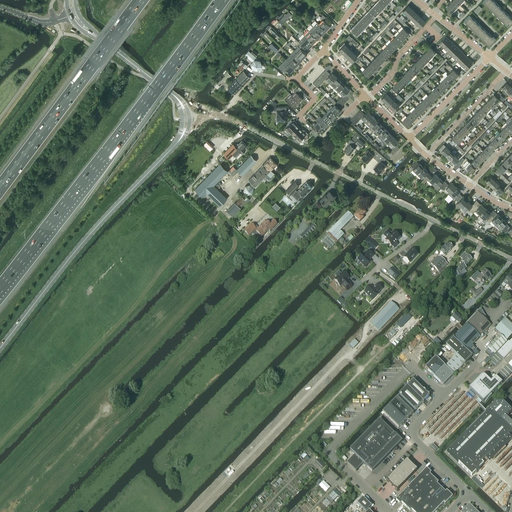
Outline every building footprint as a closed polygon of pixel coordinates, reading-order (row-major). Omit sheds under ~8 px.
[(381,8),(385,4),(380,0),(378,0),(376,3),(381,8)] [(455,8),(459,4),(455,0),(452,0),(450,3),(455,8)] [(511,18),(511,19),(492,0),(484,0),(483,2),(508,27),(511,22),(511,18)] [(377,13),(381,8),(376,3),(372,8),(377,13)] [(450,13),(455,8),(450,3),(445,8),(450,13)] [(407,15),(412,9),(408,5),(402,11),(407,15)] [(377,16),(379,14),(377,13),(372,8),(367,12),(373,17),(375,15),(377,16)] [(411,19),(416,13),(412,9),(407,15),(411,19)] [(369,21),(373,17),(367,12),(363,16),(369,21)] [(415,23),(421,18),(416,13),(411,19),(415,23)] [(325,30),(330,26),(328,24),(330,21),(322,15),(320,17),(323,19),(319,24),(325,30)] [(488,34),(469,15),(464,21),(483,40),(489,46),(496,39),(489,33),(488,34)] [(283,16),(278,21),(282,25),(287,19),(283,16)] [(365,26),(369,21),(363,16),(359,21),(365,26)] [(420,27),(425,22),(421,18),(415,23),(420,27)] [(361,30),(365,26),(359,21),(355,25),(361,30)] [(319,24),(317,22),(313,26),(321,35),(325,30),(319,24)] [(356,35),(361,30),(355,25),(351,30),(356,35)] [(317,39),(321,35),(313,26),(309,31),(317,39)] [(404,38),(409,33),(403,28),(399,32),(404,38)] [(313,43),(317,39),(309,31),(304,35),(313,43)] [(371,40),(372,40),(376,36),(374,34),(370,31),(368,34),(371,37),(369,38),(371,40)] [(400,42),(404,38),(399,32),(395,37),(400,42)] [(309,48),(313,43),(304,35),(298,42),(300,44),(304,48),(306,46),(309,48)] [(443,48),(450,41),(446,36),(439,44),(443,48)] [(396,46),(400,42),(395,37),(391,41),(396,46)] [(392,50),(396,46),(391,41),(387,45),(392,50)] [(443,56),(455,45),(450,41),(443,48),(447,51),(443,56)] [(268,46),(275,53),(278,50),(271,43),(268,46)] [(294,51),(302,59),(307,54),(302,50),(304,48),(300,44),(294,51)] [(343,53),(348,48),(343,44),(338,49),(343,53)] [(388,55),(392,50),(387,45),(383,50),(388,55)] [(452,57),(459,49),(455,45),(443,56),(444,57),(448,53),(452,57)] [(431,57),(435,52),(430,47),(426,52),(431,57)] [(347,57),(352,52),(348,48),(343,53),(347,57)] [(452,65),(463,54),(459,49),(452,57),(455,60),(451,64),(452,65)] [(384,59),(388,55),(383,50),(378,54),(384,59)] [(290,55),(298,63),(302,59),(294,51),(290,55)] [(352,62),(357,56),(352,52),(347,57),(352,62)] [(427,61),(431,57),(426,52),(422,56),(427,61)] [(252,54),(248,58),(252,62),(251,64),(252,69),(258,70),(262,66),(260,61),(252,54)] [(380,63),(384,59),(378,54),(374,58),(380,63)] [(461,65),(468,58),(463,54),(452,65),(453,66),(457,62),(461,65)] [(286,60),(294,68),(298,63),(290,55),(286,60)] [(423,65),(427,61),(422,56),(418,60),(423,65)] [(376,68),(380,63),(374,58),(370,63),(376,68)] [(469,68),(470,66),(470,65),(472,62),(468,58),(461,65),(465,70),(468,67),(469,68)] [(282,70),(285,72),(287,70),(290,72),(294,68),(286,60),(279,67),(282,70)] [(419,70),(423,65),(418,60),(413,65),(419,70)] [(238,68),(242,71),(246,65),(242,62),(239,66),(238,68)] [(372,72),(376,68),(370,63),(366,67),(372,72)] [(416,75),(418,73),(416,72),(419,70),(413,65),(409,69),(414,74),(416,75)] [(367,77),(372,72),(366,67),(362,71),(367,77)] [(410,78),(414,74),(409,69),(405,73),(410,78)] [(454,79),(458,74),(453,69),(449,74),(454,79)] [(235,79),(242,86),(250,78),(243,71),(235,79)] [(330,83),(336,76),(332,72),(330,74),(328,76),(325,79),(330,83)] [(225,82),(231,76),(228,73),(222,79),(225,82)] [(406,83),(410,78),(405,73),(401,78),(406,83)] [(450,83),(454,79),(449,74),(445,78),(450,83)] [(334,87),(340,81),(336,76),(330,83),(334,87)] [(402,87),(406,83),(401,78),(397,82),(402,87)] [(445,87),(450,83),(445,78),(440,82),(445,87)] [(235,94),(242,86),(235,79),(227,87),(235,94)] [(339,91),(345,85),(340,81),(334,87),(339,91)] [(398,92),(402,87),(397,82),(392,87),(398,92)] [(441,92),(445,87),(440,82),(436,87),(441,92)] [(507,83),(502,88),(505,91),(505,90),(509,94),(511,91),(511,87),(509,85),(507,83)] [(352,95),(347,91),(349,89),(345,85),(339,91),(343,96),(343,95),(345,93),(350,98),(352,95)] [(295,91),(292,95),(299,103),(303,99),(304,100),(308,96),(302,90),(298,86),(294,90),(295,91)] [(437,96),(441,92),(436,87),(432,91),(437,96)] [(433,100),(437,96),(432,91),(428,95),(433,100)] [(385,103),(390,98),(386,93),(381,98),(385,103)] [(494,94),(490,99),(494,103),(499,99),(494,94)] [(299,103),(292,95),(288,99),(287,98),(285,100),(294,110),(296,107),(295,106),(299,103)] [(428,104),(433,100),(428,95),(423,99),(428,104)] [(390,107),(395,102),(390,98),(385,103),(390,107)] [(424,109),(428,104),(423,99),(419,104),(424,109)] [(490,99),(486,103),(490,107),(494,103),(490,99)] [(394,111),(399,106),(395,102),(390,107),(394,111)] [(486,103),(481,107),(486,112),(490,107),(486,103)] [(331,106),(329,108),(337,115),(341,110),(339,109),(334,104),(334,105),(332,107),(331,106)] [(420,113),(424,109),(419,104),(415,108),(420,113)] [(481,107),(477,112),(483,117),(486,115),(485,113),(486,112),(481,107)] [(326,113),(332,119),(337,115),(329,108),(330,109),(326,113)] [(416,117),(420,113),(415,108),(411,112),(416,117)] [(277,121),(287,120),(287,111),(277,111),(277,121)] [(366,122),(372,116),(367,111),(364,114),(362,116),(361,118),(366,122)] [(411,121),(416,117),(411,112),(406,117),(411,121)] [(477,112),(473,116),(479,122),(483,117),(477,112)] [(328,123),(332,119),(326,113),(322,117),(328,123)] [(315,119),(318,121),(324,128),(328,123),(322,117),(320,115),(315,119)] [(370,126),(376,120),(372,116),(366,122),(370,126)] [(473,116),(469,120),(475,126),(479,122),(473,116)] [(407,126),(411,121),(406,117),(402,121),(407,126)] [(288,124),(283,128),(287,132),(288,131),(292,135),(299,127),(295,123),(297,122),(294,120),(289,125),(288,124)] [(372,132),(374,130),(380,124),(376,120),(370,126),(368,128),(372,132)] [(469,120),(465,125),(470,129),(469,129),(471,131),(475,126),(469,120)] [(320,132),(324,128),(318,121),(315,124),(314,122),(312,124),(320,132)] [(511,129),(511,128),(508,124),(507,123),(502,128),(503,129),(504,129),(508,133),(511,129)] [(378,135),(385,128),(380,124),(374,130),(372,132),(376,136),(377,136),(378,135)] [(465,125),(461,129),(465,133),(465,134),(467,135),(470,132),(468,130),(469,129),(470,129),(465,125)] [(303,131),(299,127),(292,135),(296,138),(295,140),(297,142),(299,141),(301,141),(302,138),(307,139),(308,134),(304,130),(303,131)] [(381,140),(383,139),(389,132),(385,128),(378,135),(377,136),(381,140)] [(315,137),(318,134),(313,129),(310,131),(315,137)] [(461,129),(456,133),(461,138),(463,140),(467,135),(465,134),(465,133),(461,129)] [(504,137),(508,133),(504,129),(503,129),(500,133),(504,137)] [(387,143),(393,137),(389,132),(383,139),(381,140),(386,145),(387,143)] [(349,144),(344,150),(345,151),(345,152),(346,153),(347,153),(349,154),(351,151),(352,151),(355,148),(353,147),(356,143),(361,147),(365,142),(359,137),(360,136),(356,133),(351,140),(350,139),(347,142),(349,144)] [(456,133),(452,138),(457,142),(461,138),(456,133)] [(500,141),(504,137),(500,133),(495,137),(500,141)] [(495,137),(493,136),(489,140),(491,142),(491,141),(496,146),(500,141),(495,137)] [(393,146),(395,144),(398,141),(394,138),(393,137),(387,143),(392,147),(393,146)] [(233,144),(224,153),(229,158),(233,154),(236,156),(240,152),(242,153),(246,149),(244,148),(247,146),(242,141),(236,147),(233,144)] [(492,150),(496,146),(491,141),(491,142),(487,146),(492,150)] [(441,151),(445,155),(450,150),(445,146),(443,144),(439,149),(441,151)] [(488,154),(492,150),(487,146),(483,150),(488,154)] [(483,150),(481,148),(477,153),(479,154),(483,159),(488,154),(483,150)] [(380,155),(375,150),(372,154),(368,150),(361,158),(367,163),(373,157),(376,160),(380,155)] [(449,159),(454,155),(450,150),(445,155),(449,159)] [(479,163),(483,159),(479,154),(475,159),(479,163)] [(251,155),(236,170),(242,176),(256,161),(251,155)] [(382,173),(383,172),(383,171),(382,170),(386,166),(382,163),(385,159),(380,155),(376,160),(379,162),(373,168),(379,173),(380,173),(381,173),(382,173)] [(454,164),(458,159),(454,155),(449,159),(454,164)] [(271,171),(277,164),(270,158),(264,164),(271,171)] [(475,167),(479,163),(475,159),(470,163),(475,167)] [(506,168),(510,163),(506,159),(502,163),(506,168)] [(418,163),(416,161),(411,166),(410,168),(412,170),(413,169),(417,173),(423,167),(419,163),(418,163)] [(475,167),(470,163),(469,162),(467,164),(463,168),(467,171),(469,170),(471,172),(475,167)] [(220,163),(215,168),(223,176),(228,171),(220,163)] [(502,172),(506,168),(502,163),(497,168),(502,172)] [(268,180),(274,174),(271,171),(264,164),(248,180),(251,183),(249,185),(245,186),(243,191),(247,195),(252,193),(253,189),(255,186),(265,176),(268,180)] [(424,179),(429,174),(427,172),(428,171),(423,167),(417,173),(421,178),(422,177),(424,179)] [(215,168),(212,171),(220,179),(223,176),(215,168)] [(212,171),(207,176),(215,184),(220,179),(212,171)] [(433,174),(431,172),(429,174),(424,179),(426,181),(428,179),(433,184),(439,177),(434,173),(433,174)] [(490,186),(496,180),(492,175),(491,177),(486,181),(490,186)] [(207,176),(201,183),(209,190),(214,185),(215,184),(207,176)] [(443,181),(439,177),(433,184),(437,188),(436,188),(438,191),(441,188),(446,183),(444,180),(443,181)] [(495,190),(500,184),(496,180),(490,186),(495,190)] [(300,200),(303,196),(312,187),(306,182),(297,191),(295,189),(294,188),(298,185),(297,184),(296,183),(292,186),(291,185),(286,191),(290,195),(291,195),(293,193),(300,200)] [(456,186),(452,182),(449,185),(446,183),(441,188),(444,190),(445,188),(450,193),(456,186)] [(201,183),(195,189),(202,197),(206,193),(209,190),(201,183)] [(499,194),(504,189),(505,188),(500,184),(495,190),(499,194)] [(209,190),(206,193),(219,206),(227,198),(214,185),(209,190)] [(456,199),(461,195),(458,193),(461,190),(456,186),(450,193),(454,197),(456,199)] [(324,197),(320,200),(326,206),(335,197),(329,192),(324,197)] [(463,197),(461,195),(456,199),(458,202),(456,204),(460,209),(462,207),(468,200),(464,196),(463,197)] [(239,209),(247,201),(246,200),(242,197),(234,204),(227,211),(232,216),(239,209)] [(468,200),(462,207),(468,213),(470,211),(479,203),(476,200),(472,204),(468,200)] [(481,205),(479,203),(470,211),(473,213),(475,211),(480,215),(486,208),(482,204),(481,205)] [(487,220),(492,216),(490,213),(491,213),(486,208),(480,215),(484,218),(481,221),(484,223),(487,220)] [(360,222),(363,218),(362,217),(365,213),(361,209),(354,217),(360,222)] [(348,212),(321,241),(330,250),(337,243),(336,243),(344,235),(340,231),(353,217),(348,212)] [(502,218),(498,214),(494,218),(492,216),(487,220),(489,223),(492,220),(496,225),(502,218)] [(503,230),(508,225),(506,223),(502,218),(496,225),(500,229),(501,228),(503,230)] [(255,231),(261,237),(268,230),(270,231),(277,224),(273,220),(269,225),(265,221),(255,231)] [(299,237),(304,242),(317,228),(312,223),(299,237)] [(243,231),(249,237),(256,229),(251,224),(243,231)] [(511,234),(511,225),(510,227),(508,225),(503,230),(505,232),(508,230),(511,234)] [(385,241),(394,249),(398,244),(396,242),(400,238),(393,232),(391,234),(388,231),(383,235),(387,239),(385,241)] [(371,241),(367,245),(373,250),(377,246),(371,241)] [(440,250),(439,251),(444,256),(453,247),(449,244),(448,245),(447,244),(446,244),(445,245),(444,246),(444,247),(442,249),(441,249),(440,250)] [(404,258),(410,263),(418,254),(412,249),(404,258)] [(363,254),(357,260),(365,268),(371,262),(369,260),(373,256),(369,251),(364,255),(363,254)] [(455,272),(453,274),(457,278),(459,275),(459,276),(465,269),(463,268),(465,265),(466,266),(472,260),(467,255),(464,253),(463,255),(460,258),(462,260),(461,261),(463,263),(455,272)] [(439,272),(448,264),(446,262),(440,256),(439,256),(431,263),(437,270),(439,272)] [(387,274),(395,281),(400,275),(393,268),(387,274)] [(483,284),(487,280),(486,279),(490,275),(485,270),(477,278),(483,284)] [(343,272),(334,280),(336,282),(338,285),(340,286),(341,285),(345,289),(351,285),(347,280),(349,278),(347,276),(348,276),(345,274),(343,272)] [(511,278),(511,279),(510,277),(509,277),(509,276),(503,283),(504,283),(507,287),(509,289),(511,290),(511,288),(511,278)] [(370,286),(364,292),(372,300),(378,294),(378,293),(382,289),(377,284),(373,289),(370,286)] [(476,297),(482,291),(479,288),(476,292),(472,288),(469,291),(476,297)] [(502,295),(498,291),(495,294),(494,293),(491,296),(489,299),(492,302),(495,299),(497,301),(502,295)] [(378,332),(399,310),(391,302),(370,324),(378,332)] [(454,337),(466,351),(490,325),(486,321),(487,320),(481,309),(476,312),(477,313),(454,337)] [(456,314),(452,318),(457,323),(458,323),(463,319),(462,318),(457,313),(456,314)] [(495,330),(507,341),(511,335),(511,325),(505,319),(495,330)] [(495,355),(507,342),(500,335),(487,348),(495,355)] [(472,356),(466,351),(454,337),(453,337),(445,345),(456,355),(465,363),(472,356)] [(349,346),(352,349),(358,344),(354,340),(349,346)] [(505,345),(502,348),(509,354),(511,351),(505,345)] [(506,357),(509,354),(502,348),(500,350),(506,357)] [(497,353),(503,359),(506,357),(500,350),(497,353)] [(444,355),(439,360),(445,365),(449,360),(444,355)] [(454,375),(465,363),(456,355),(445,366),(454,375)] [(434,377),(444,366),(435,357),(425,368),(434,377)] [(444,385),(453,375),(444,366),(434,377),(442,385),(444,385)] [(511,373),(505,367),(503,370),(509,376),(511,373)] [(509,376),(503,370),(500,372),(507,378),(509,376)] [(500,372),(498,375),(504,381),(507,378),(500,372)] [(504,381),(498,375),(495,377),(502,383),(504,381)] [(483,403),(490,396),(502,383),(496,378),(495,377),(490,382),(484,376),(484,377),(482,377),(481,376),(469,389),(483,403)] [(398,395),(415,411),(429,397),(412,381),(398,395)] [(392,402),(408,418),(413,413),(397,397),(392,402)] [(392,402),(387,407),(403,423),(408,418),(392,402)] [(495,402),(492,406),(447,452),(471,476),(475,472),(476,473),(480,469),(480,468),(483,464),(481,462),(511,430),(511,423),(505,416),(511,410),(503,402),(495,402)] [(399,428),(403,423),(387,407),(382,412),(399,428)] [(391,428),(393,426),(381,415),(380,417),(391,428)] [(372,472),(392,451),(401,442),(379,420),(350,450),(354,455),(347,463),(355,471),(363,463),(372,472)] [(321,470),(325,466),(318,460),(315,463),(321,470)] [(407,460),(396,470),(402,476),(412,465),(407,460)] [(412,465),(402,476),(407,481),(417,470),(412,465)] [(433,479),(429,475),(429,472),(426,469),(411,485),(420,493),(434,479),(433,478),(433,479)] [(396,470),(386,481),(391,486),(402,476),(396,470)] [(402,476),(391,486),(397,491),(407,481),(402,476)] [(428,501),(441,488),(437,484),(437,482),(434,479),(420,493),(428,501)] [(323,482),(319,486),(325,492),(329,488),(323,482)] [(405,507),(420,493),(411,485),(395,500),(398,503),(401,503),(405,507)] [(445,493),(441,488),(428,501),(437,510),(444,503),(445,504),(452,497),(449,494),(448,493),(445,493)] [(327,507),(338,496),(333,492),(322,503),(327,507)] [(335,504),(344,495),(343,493),(334,502),(335,504)] [(413,511),(417,511),(428,501),(420,493),(405,507),(409,510),(411,510),(413,511)] [(365,511),(371,507),(363,498),(357,504),(365,511)] [(434,511),(437,510),(428,501),(417,511),(434,511)]
